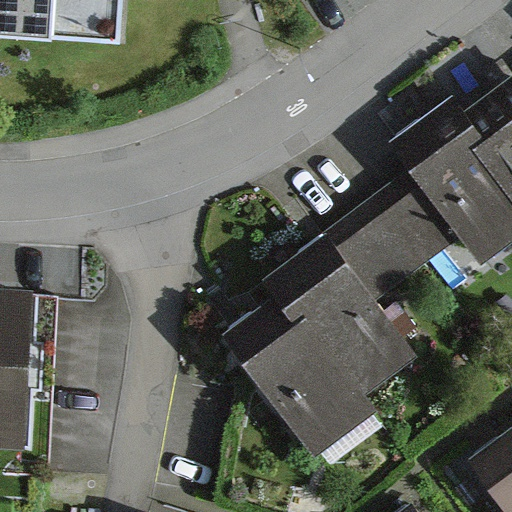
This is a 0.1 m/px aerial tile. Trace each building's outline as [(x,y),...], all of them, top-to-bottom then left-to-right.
[(121,0),(0,0),(0,37),(117,46),(121,0)] [(511,82),(462,118),(511,188),(511,82)] [(511,245),(511,191),(449,103),(386,148),(475,272),(511,245)] [(404,178),(323,239),(372,305),(454,243),(404,178)] [(416,367),(323,239),(270,278),(364,406),(416,367)] [(49,278),(0,276),(0,430),(44,432),(49,278)] [(280,297),(235,330),(329,454),(373,420),(280,297)] [(511,443),(480,468),(511,510),(511,443)] [(436,511),(417,485),(379,511),(436,511)]
